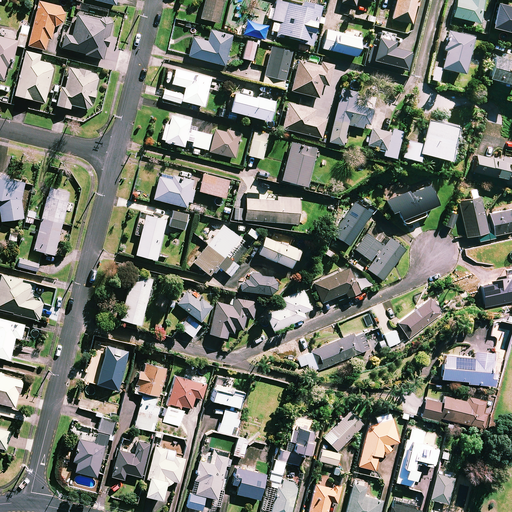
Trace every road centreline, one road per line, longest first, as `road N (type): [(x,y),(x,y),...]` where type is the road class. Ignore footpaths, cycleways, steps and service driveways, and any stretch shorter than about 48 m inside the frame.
road 1 (residential): [(74,321),(232,356),(413,280),(446,248)]
road 2 (residential): [(29,501),(74,321)]
road 3 (residential): [(74,321),(115,157)]
road 4 (residential): [(115,157),(154,0)]
